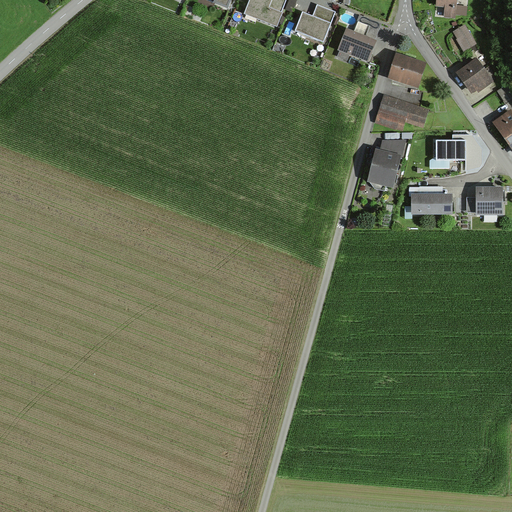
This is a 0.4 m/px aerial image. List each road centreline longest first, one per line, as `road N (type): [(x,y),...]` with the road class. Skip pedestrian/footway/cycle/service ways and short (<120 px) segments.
road 1 (unclassified): [(262,511),(342,227)]
road 2 (residential): [(406,23),(342,227)]
road 3 (residential): [(406,23),(511,174)]
